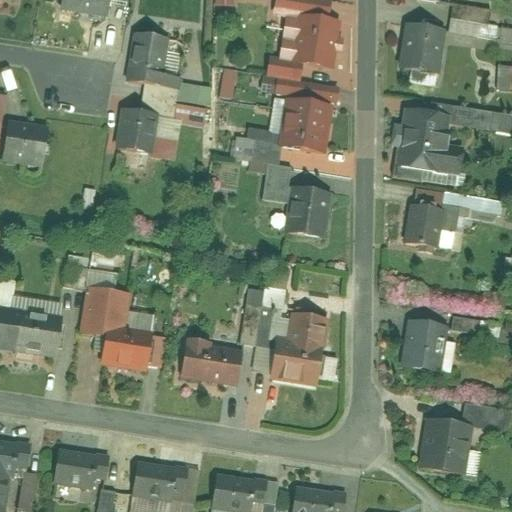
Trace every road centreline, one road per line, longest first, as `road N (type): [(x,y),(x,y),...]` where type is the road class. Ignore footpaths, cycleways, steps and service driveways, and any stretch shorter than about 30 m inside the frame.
road 1 (residential): [(367,456),(374,0)]
road 2 (residential): [(0,402),(367,456)]
